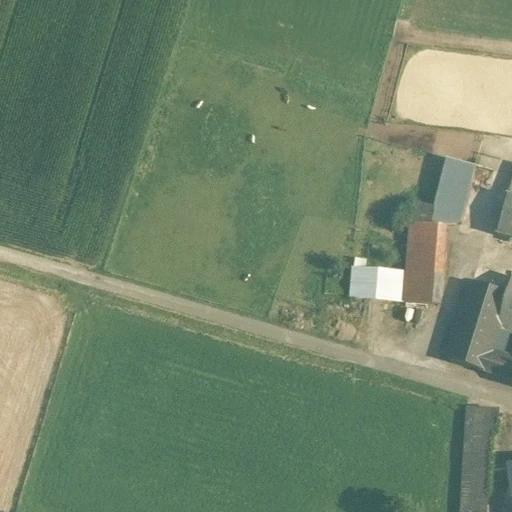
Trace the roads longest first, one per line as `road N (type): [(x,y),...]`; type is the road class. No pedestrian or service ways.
road 1 (track): [(379,360),(0,251)]
road 2 (residential): [(511,399),(379,360)]
